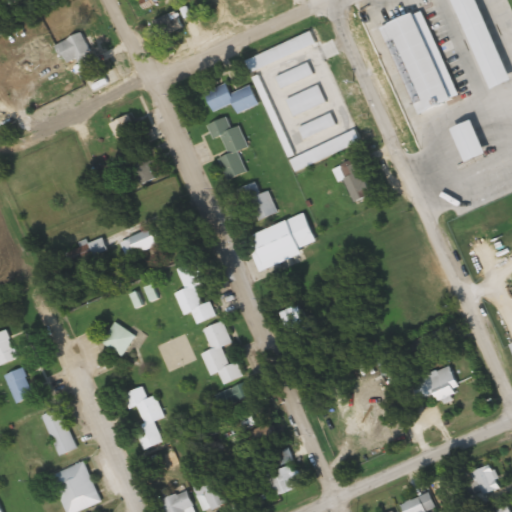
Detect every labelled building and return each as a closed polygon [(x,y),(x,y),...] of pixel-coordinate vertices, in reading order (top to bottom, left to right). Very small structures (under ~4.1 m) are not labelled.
[(511,27),(511,24),(502,0),(486,0),(499,32),(511,27)] [(371,38),(390,30),(377,3),(359,11),(371,38)] [(97,63),(82,33),(59,45),(74,75),(97,63)] [(511,45),(497,52),(511,86),(511,45)] [(420,78),(442,68),(436,55),(414,65),(420,78)] [(455,107),(473,99),(462,70),(443,78),(455,107)] [(240,113),(262,105),(254,85),(233,93),(230,84),(207,92),(214,112),(236,104),(240,113)] [(111,124),(119,141),(138,133),(130,115),(111,124)] [(248,174),(240,152),(250,148),(242,126),(233,129),(229,118),(209,126),(215,141),(224,137),(230,154),(220,158),(229,181),(248,174)] [(132,162),(141,185),(158,179),(148,156),(132,162)] [(334,170),(340,183),(345,181),(356,203),(374,195),(358,159),(334,170)] [(259,222),(279,213),(270,191),(262,195),(257,183),(239,191),(244,204),(251,201),(259,222)] [(318,242),(307,214),(256,234),(263,251),(256,254),(262,270),(304,255),(302,249),(318,242)] [(161,244),(154,228),(126,240),(133,257),(161,244)] [(72,266),(92,260),(87,247),(68,253),(72,266)] [(178,269),(186,290),(175,294),(184,316),(193,313),(197,325),(217,317),(212,302),(202,305),(195,287),(205,283),(197,262),(178,269)] [(305,322),(298,306),(286,312),(292,328),(305,322)] [(244,377),(238,362),(229,366),(222,347),(232,343),(224,322),(204,329),(213,350),(202,355),(211,376),(219,372),(224,385),(244,377)] [(122,357),(137,337),(116,323),(102,343),(122,357)] [(0,333),(0,366),(0,367),(18,358),(5,331),(0,333)] [(441,352),(433,334),(409,344),(417,363),(441,352)] [(6,375),(14,403),(33,398),(24,369),(6,375)] [(254,395),(248,382),(219,395),(225,408),(254,395)] [(156,396),(147,400),(143,388),(124,395),(130,409),(137,406),(145,425),(135,429),(144,451),(163,444),(154,422),(165,418),(156,396)] [(78,449),(60,409),(42,417),(59,457),(78,449)] [(277,438),(272,424),(254,430),(260,444),(277,438)] [(273,461),(278,468),(292,460),(287,450),(280,454),(281,456),(273,461)] [(66,511),(79,511),(102,503),(85,463),(52,476),(66,511)] [(277,497),(301,487),(292,465),(268,475),(277,497)] [(473,473),(482,494),(501,486),(493,465),(473,473)] [(205,511),(208,511),(228,502),(215,476),(193,486),(205,511)] [(166,511),(196,511),(188,491),(162,501),(166,511)] [(431,511),(438,510),(432,494),(404,504),(406,511),(431,511)]
